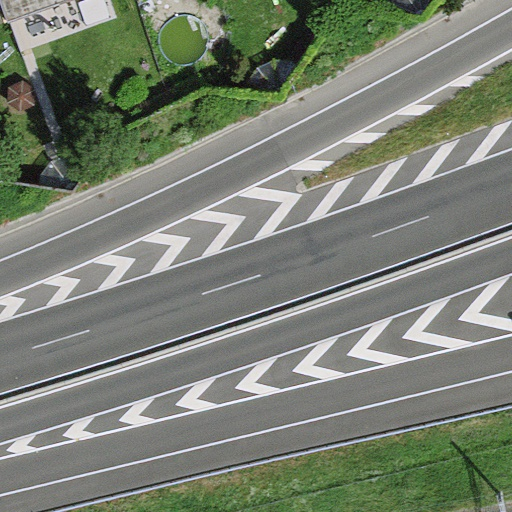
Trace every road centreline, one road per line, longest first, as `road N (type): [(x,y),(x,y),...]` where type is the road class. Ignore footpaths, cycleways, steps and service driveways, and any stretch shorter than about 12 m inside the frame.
road 1 (motorway): [(511,31),(215,186),(0,278)]
road 2 (motorway): [(0,426),(511,257)]
road 3 (motorway): [(511,187),(0,356)]
road 4 (motorway): [(0,461),(511,354)]
